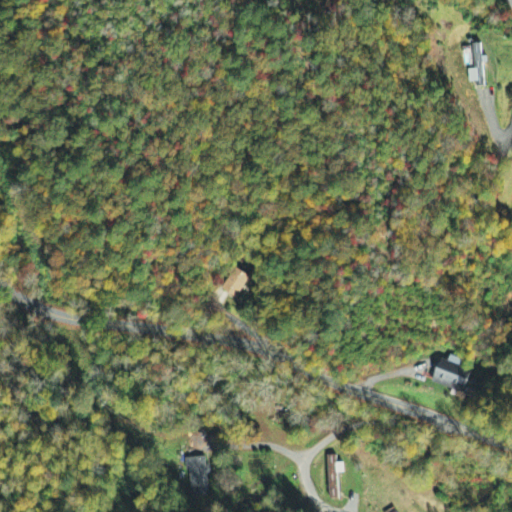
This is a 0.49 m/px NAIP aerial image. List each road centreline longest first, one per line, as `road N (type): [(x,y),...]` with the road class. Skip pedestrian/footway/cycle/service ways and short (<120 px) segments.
road 1 (residential): [(511,442),(247,343),(33,310),(0,286)]
road 2 (residential): [(339,511),(322,503),(302,467),(334,435),(452,423)]
